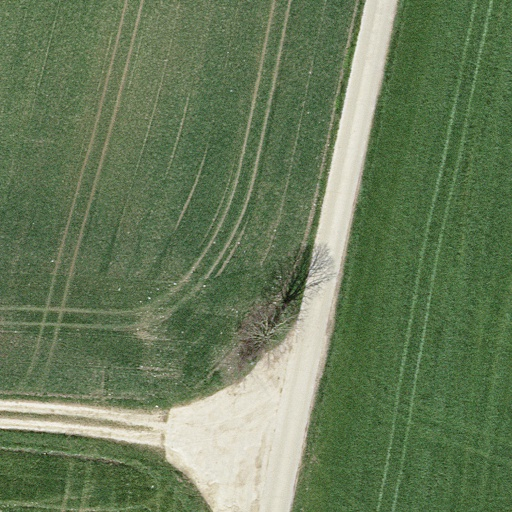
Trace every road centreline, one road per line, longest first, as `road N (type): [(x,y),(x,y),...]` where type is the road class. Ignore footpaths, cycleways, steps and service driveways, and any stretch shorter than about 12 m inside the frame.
road 1 (unclassified): [(383,0),(265,511)]
road 2 (track): [(0,421),(181,429),(275,447)]
